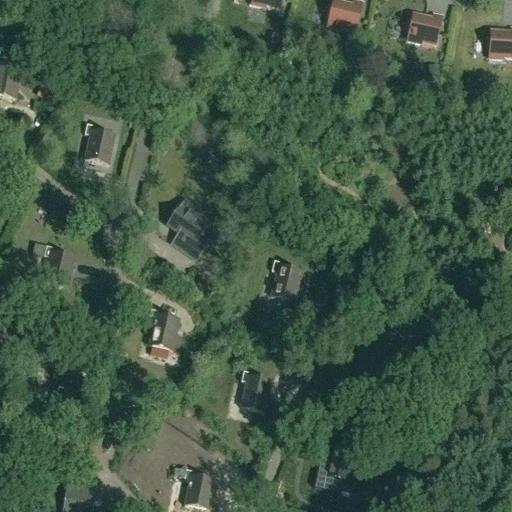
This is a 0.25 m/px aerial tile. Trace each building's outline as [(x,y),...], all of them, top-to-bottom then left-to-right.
[(279,12),(281,0),(253,0),(252,7),(265,10),(266,9),(279,12)] [(355,34),(362,4),(354,2),(352,7),(334,3),(332,10),(329,10),(327,19),(329,20),(327,30),(341,33),(341,31),(355,34)] [(435,48),(442,18),(433,16),(432,21),(413,17),(412,24),(409,24),(407,34),(409,34),(407,44),(421,47),(421,45),(435,48)] [(511,61),(511,29),(510,30),(510,35),(491,34),(490,41),(488,41),(487,51),(490,52),(489,61),(503,62),(503,61),(511,61)] [(281,44),(282,37),(272,35),(271,40),(270,45),(280,47),(281,44)] [(0,98),(16,101),(21,70),(0,66),(0,98)] [(435,82),(424,78),(421,86),(433,90),(435,82)] [(109,168),(115,137),(92,133),(93,129),(86,127),(84,138),(89,139),(84,163),(109,168)] [(184,204),(168,228),(179,236),(172,246),(196,262),(207,246),(199,240),(206,230),(196,222),(201,216),(184,204)] [(67,291),(74,261),(52,255),(53,251),(46,250),(44,260),(49,261),(43,285),(67,291)] [(295,305),(302,275),(279,270),(280,266),(273,264),(271,275),(276,276),(271,300),(295,305)] [(115,296),(119,282),(94,275),(90,289),(115,296)] [(211,287),(202,281),(198,287),(207,294),(211,287)] [(278,312),(283,323),(296,317),(291,306),(278,312)] [(173,353),(179,323),(157,318),(158,314),(151,312),(149,323),(154,324),(148,348),(173,353)] [(394,371),(401,340),(379,335),(380,331),(373,329),(370,340),(375,341),(370,365),(394,371)] [(76,411),(83,381),(61,376),(62,371),(55,370),(53,380),(58,381),(52,405),(76,411)] [(264,416),(271,386),(249,380),(250,376),(243,375),(241,385),(246,386),(240,410),(264,416)] [(348,484),(355,453),(333,448),(334,444),(327,443),(324,453),(329,454),(324,478),(348,484)] [(400,453),(394,457),(400,467),(406,463),(400,453)] [(200,511),(208,511),(214,483),(192,478),(193,474),(186,473),(183,483),(189,484),(184,509),(200,511)] [(97,511),(100,494),(76,490),(77,485),(67,483),(66,489),(70,490),(66,511),(97,511)]
